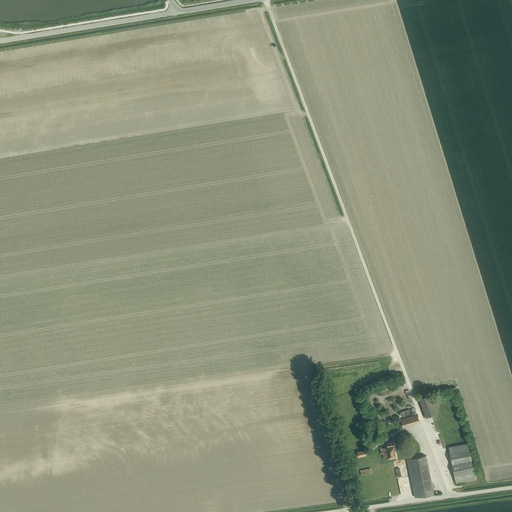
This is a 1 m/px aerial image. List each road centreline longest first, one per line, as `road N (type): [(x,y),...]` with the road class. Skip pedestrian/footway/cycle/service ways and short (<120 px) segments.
road 1 (track): [(395,348),(266,0)]
road 2 (track): [(347,218),(340,219),(261,8),(314,0)]
road 3 (unclassified): [(329,511),(511,487)]
road 4 (unclassified): [(0,41),(173,12)]
